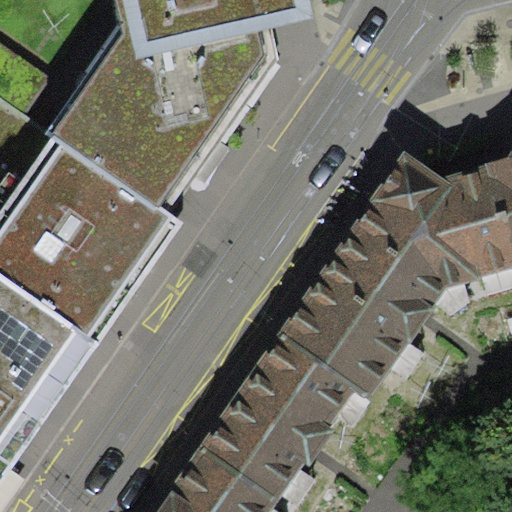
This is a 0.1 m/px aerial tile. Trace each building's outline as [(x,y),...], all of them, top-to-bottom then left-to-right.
[(42,138),(157,219),(266,64),(263,48),(258,27),(242,31),(235,0),(109,0),(117,32),(42,138)] [(235,0),(242,31),(258,27),(297,18),(293,0),(235,0)] [(0,108),(18,121),(43,85),(0,54),(0,108)] [(128,295),(174,230),(157,219),(42,138),(18,121),(0,108),(0,285),(90,349),(128,295)] [(488,175),(438,189),(464,282),(468,280),(511,266),(511,164),(487,172),(488,175)] [(438,289),(464,282),(438,189),(401,166),(313,293),(279,342),(347,390),(345,392),(359,402),(402,341),(404,343),(424,315),(421,313),(438,289)] [(0,477),(33,430),(90,349),(0,285),(0,477)] [(317,432),(345,392),(347,390),(279,342),(238,401),(200,455),(268,503),(297,461),(303,465),(323,436),(317,432)] [(261,511),(268,503),(200,455),(159,511),(261,511)]
